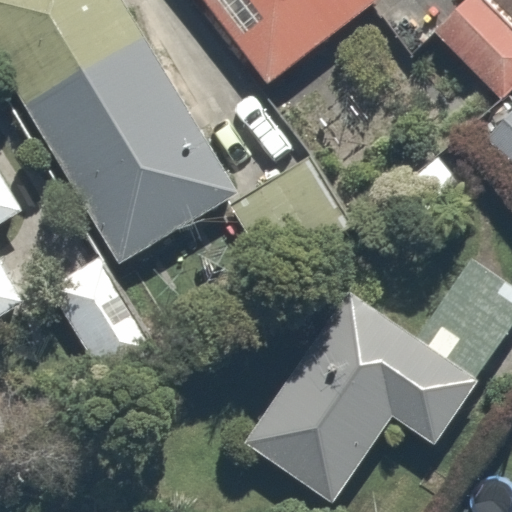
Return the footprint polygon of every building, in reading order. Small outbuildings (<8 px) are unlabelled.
[(126,0),(0,0),(0,64),(116,262),(238,191),(126,0)] [(199,0),(258,81),(371,0),(199,0)] [(511,17),(495,0),(459,0),(433,26),(502,96),(511,86),(511,17)] [(511,105),(486,130),(511,156),(511,105)] [(0,301),(14,294),(0,268),(0,232),(33,214),(0,155),(0,301)] [(91,263),(44,290),(94,375),(141,348),(91,263)] [(440,453),(487,385),(464,369),(506,307),(449,268),(407,330),(340,283),(232,440),(317,499),(379,410),(440,453)]
